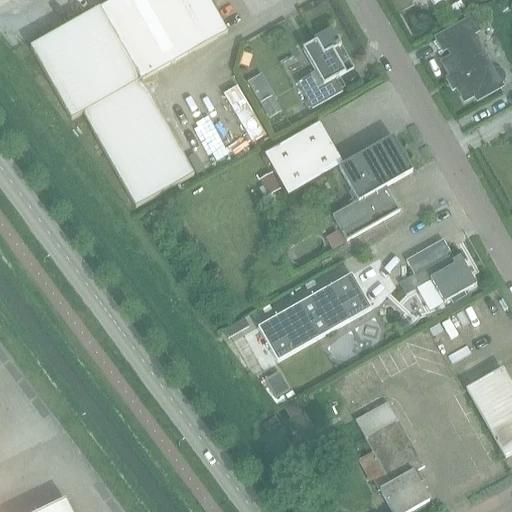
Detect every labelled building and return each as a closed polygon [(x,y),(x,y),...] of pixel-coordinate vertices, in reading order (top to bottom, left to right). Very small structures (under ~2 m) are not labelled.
[(208,0),(116,0),(99,10),(30,49),(71,122),(83,116),(136,210),(194,177),(141,83),(227,34),(208,0)] [(442,64),(464,103),(474,97),(477,102),(502,88),(501,86),(503,83),(505,80),(505,76),(503,73),(500,71),(496,70),(492,71),(472,35),(477,33),(470,20),(436,39),(443,52),(447,50),(452,58),(442,64)] [(315,73),(297,84),(312,111),(342,93),(335,80),(345,74),(339,63),(344,60),(338,49),(341,47),(339,44),(331,31),(314,40),(316,43),(302,50),(315,73)] [(227,105),(216,109),(236,159),(289,139),(274,101),(257,108),(249,88),(224,97),(227,105)] [(339,169),(344,166),(320,124),(264,156),(288,199),(339,169)] [(393,139),(366,154),(385,188),(358,203),(332,217),(347,243),(400,213),(386,188),(412,174),(393,139)] [(212,154),(221,172),(238,163),(229,146),(212,154)] [(385,188),(366,154),(344,166),(339,169),(358,203),(385,188)] [(451,256),(414,277),(400,285),(406,296),(431,282),(444,305),(476,287),(460,258),(454,262),(451,256)] [(351,277),(331,288),(258,330),(278,364),(371,311),(351,277)] [(467,392),(486,425),(505,460),(511,455),(511,388),(502,372),(467,392)] [(398,421),(398,422),(388,404),(355,423),(365,440),(390,486),(380,491),(391,511),(412,511),(430,503),(414,475),(424,469),(398,421)] [(69,511),(65,502),(44,511),(69,511)]
